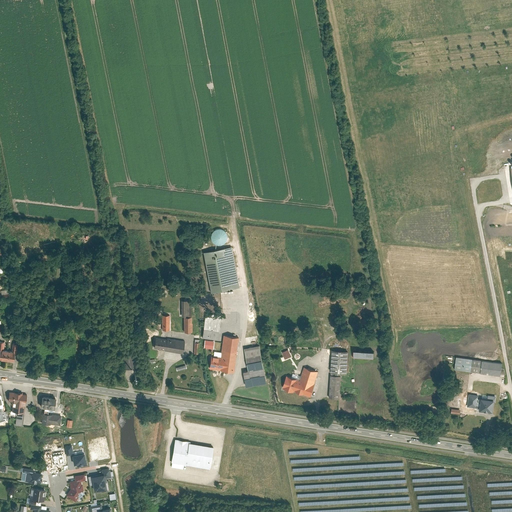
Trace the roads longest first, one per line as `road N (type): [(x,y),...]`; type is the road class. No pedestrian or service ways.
road 1 (secondary): [(511,455),(0,375)]
road 2 (track): [(121,511),(105,391)]
